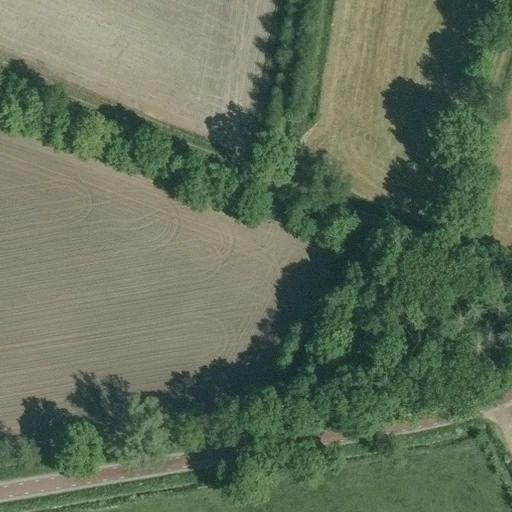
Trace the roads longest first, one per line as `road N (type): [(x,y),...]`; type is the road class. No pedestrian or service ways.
road 1 (unclassified): [(0,497),(413,428),(511,396)]
road 2 (track): [(0,70),(450,243)]
